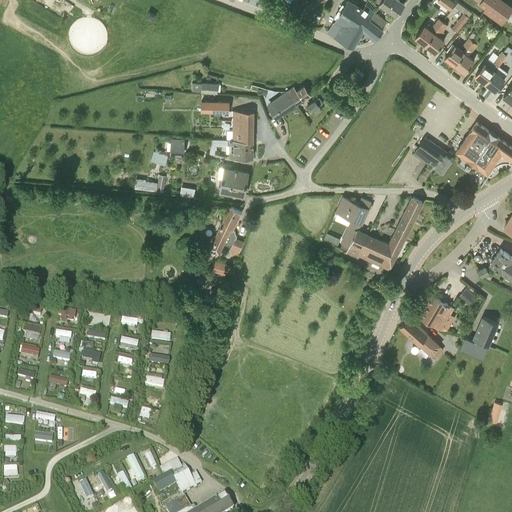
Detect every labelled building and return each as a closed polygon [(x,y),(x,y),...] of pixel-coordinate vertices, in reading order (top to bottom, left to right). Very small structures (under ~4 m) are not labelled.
[(348,0),(347,0),(334,23),(328,32),(334,36),(351,45),(352,45),(363,26),(377,37),(383,29),(380,27),(369,19),(374,11),(373,11),(365,6),(363,9),(360,7),(348,0)] [(381,0),(380,3),(396,15),(404,4),(398,0),(381,0)] [(454,3),(450,0),(438,0),(450,9),(454,3)] [(511,7),(501,0),(477,0),(480,2),(479,3),(490,11),(490,13),(491,15),(493,17),(496,17),(499,17),(503,20),(511,8),(511,7)] [(468,17),(469,17),(472,13),(458,2),(455,6),(464,13),(468,17)] [(386,20),(378,14),(374,11),(369,19),(380,27),(386,20)] [(452,28),(457,31),(468,17),(464,13),(452,28)] [(425,44),(443,21),(439,18),(430,29),(425,25),(415,36),(425,44)] [(425,44),(435,51),(445,39),(441,36),(444,31),(442,30),(447,24),(443,21),(425,44)] [(467,49),(473,41),(468,37),(463,45),(467,49)] [(473,41),(467,49),(472,52),(478,44),(473,41)] [(465,52),(460,48),(455,44),(445,56),(455,64),(465,52)] [(497,64),(502,57),(505,53),(501,50),(494,61),(489,57),(475,74),(485,81),(494,69),(497,64)] [(465,71),(474,59),(465,52),(455,64),(465,71)] [(364,73),(358,69),(355,73),(354,77),(357,79),(360,78),(364,73)] [(495,89),(505,77),(494,69),(485,81),(495,89)] [(193,82),(192,90),(202,91),(202,92),(217,93),(218,83),(202,82),(193,82)] [(511,102),(511,83),(503,95),(511,102)] [(287,90),(296,103),(310,93),(304,85),(297,90),(294,86),(287,90)] [(267,104),(269,108),(275,117),(296,103),(287,90),(275,99),(267,104)] [(209,109),(229,110),(229,100),(209,100),(209,109)] [(311,111),(319,105),(315,100),(308,105),(311,111)] [(233,139),(241,140),(253,140),(253,110),(234,110),(234,131),(227,130),(227,139),(233,139)] [(488,128),(488,129),(477,121),(453,156),(468,167),(472,161),(489,174),(494,167),(497,164),(501,162),(505,162),(509,162),(510,161),(509,160),(510,158),(511,159),(511,146),(496,135),(497,134),(488,128)] [(442,171),(451,159),(439,151),(441,148),(424,137),(414,152),(424,158),(435,165),(435,166),(442,171)] [(171,153),(183,154),(184,140),(172,139),(171,153)] [(253,140),(241,140),(233,139),(227,139),(218,139),(218,144),(230,144),(230,156),(252,157),(253,140)] [(159,157),(160,154),(160,153),(154,151),(152,155),(151,160),(157,162),(158,159),(159,157)] [(220,190),(244,195),(247,182),(246,182),(248,172),(224,167),(220,190)] [(142,189),(156,191),(157,181),(143,180),(144,178),(136,177),(134,188),(142,189)] [(187,187),(186,195),(193,196),(194,188),(187,187)] [(357,257),(358,255),(367,233),(357,229),(361,222),(362,223),(371,201),(361,197),(358,203),(343,196),(337,211),(352,218),(341,242),(349,246),(346,252),(357,257)] [(413,197),(389,244),(367,233),(358,255),(367,259),(367,257),(389,267),(395,255),(423,201),(413,197)] [(235,231),(235,230),(233,229),(242,211),(231,206),(208,249),(219,254),(225,243),(232,246),(229,251),(238,255),(240,250),(244,241),(236,238),(237,235),(236,235),(236,234),(235,233),(235,232),(235,231)] [(194,221),(195,217),(192,214),(188,216),(187,220),(190,222),(190,223),(194,221)] [(511,279),(511,256),(500,248),(493,258),(490,261),(491,262),(490,263),(511,279)] [(213,270),(232,276),(235,267),(216,261),(213,270)] [(488,272),(485,267),(479,270),(482,275),(488,272)] [(459,296),(469,306),(477,298),(466,288),(459,296)] [(217,305),(219,292),(211,290),(208,303),(217,305)] [(439,328),(453,307),(433,295),(420,316),(439,328)] [(212,324),(214,313),(206,311),(204,322),(212,324)] [(109,324),(110,315),(91,314),(91,324),(109,324)] [(419,342),(432,353),(439,345),(408,316),(401,326),(419,343),(419,342)] [(475,339),(488,345),(498,322),(483,316),(474,337),(471,336),(470,337),(465,335),(465,336),(475,339)] [(460,325),(457,331),(463,335),(466,329),(460,325)] [(41,340),(42,328),(28,326),(26,338),(41,340)] [(89,337),(106,339),(107,333),(90,331),(89,337)] [(486,347),(488,345),(475,339),(465,336),(460,347),(483,356),(486,347)] [(123,337),(121,347),(139,350),(140,340),(123,337)] [(24,345),(22,356),(40,359),(42,349),(24,345)] [(432,353),(436,358),(442,351),(440,349),(441,347),(439,345),(432,353)] [(151,355),(150,363),(169,365),(170,357),(151,355)] [(120,357),(119,362),(133,366),(135,360),(120,357)] [(35,379),(37,372),(21,368),(19,375),(35,379)] [(51,377),(50,385),(69,386),(69,378),(51,377)] [(164,387),(166,380),(148,377),(147,383),(164,387)] [(56,387),(49,385),(47,391),(54,393),(56,387)] [(96,398),(97,391),(82,388),(81,395),(96,398)] [(494,401),(488,420),(495,422),(501,403),(494,401)] [(141,417),(151,419),(153,410),(144,408),(141,417)] [(7,424),(25,425),(26,416),(7,415),(7,424)] [(60,428),(59,438),(69,439),(69,428),(60,428)] [(6,457),(19,457),(19,446),(6,446),(6,457)] [(146,461),(149,469),(158,465),(152,451),(146,454),(149,459),(146,461)] [(138,481),(146,477),(136,454),(128,458),(138,481)] [(175,481),(181,494),(202,483),(196,472),(190,475),(185,464),(181,466),(178,460),(169,464),(159,469),(163,475),(170,471),(171,474),(175,481)] [(20,465),(5,466),(5,476),(20,476),(20,465)] [(113,497),(116,496),(105,471),(97,475),(106,494),(110,492),(113,497)] [(114,475),(118,486),(128,482),(124,471),(114,475)] [(163,492),(173,487),(171,483),(175,481),(171,474),(152,483),(156,491),(161,488),(163,492)] [(88,480),(80,483),(78,478),(72,481),(84,509),(98,503),(88,480)] [(229,511),(233,510),(224,495),(197,511),(193,511),(185,496),(170,505),(165,508),(167,511),(229,511)]
